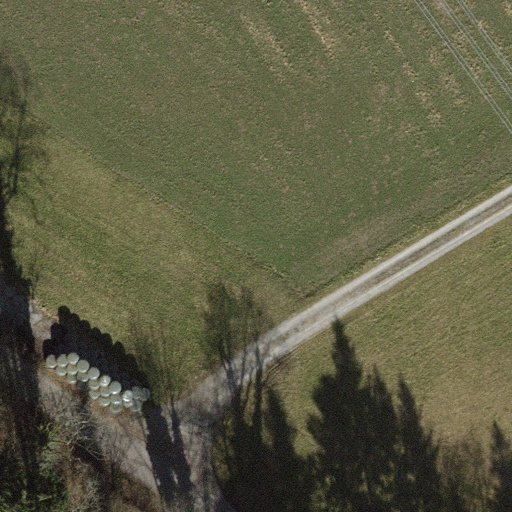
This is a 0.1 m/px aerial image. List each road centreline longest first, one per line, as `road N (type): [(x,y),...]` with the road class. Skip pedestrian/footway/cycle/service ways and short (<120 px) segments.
road 1 (track): [(511,197),(289,335),(232,379),(147,466)]
road 2 (unclassified): [(0,362),(211,511)]
